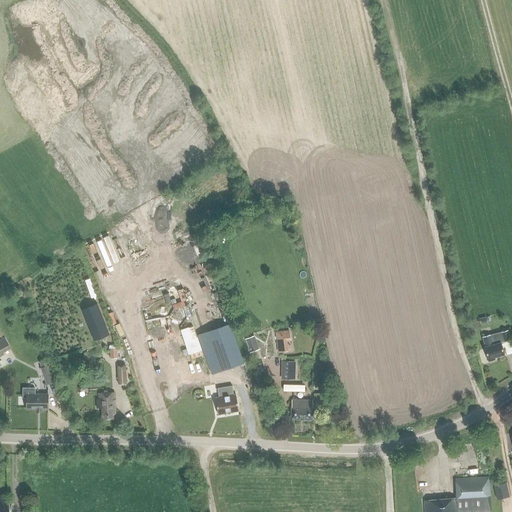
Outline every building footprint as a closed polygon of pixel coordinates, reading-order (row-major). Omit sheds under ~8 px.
[(90,333),(105,327),(96,305),(81,311),(90,333)] [(229,324),(197,335),(211,374),(242,363),(242,364),(243,363),(229,324)] [(500,342),(510,340),(507,330),(490,335),(490,334),(482,336),(485,346),(483,347),(487,362),(495,360),(494,357),(504,354),(500,342)] [(245,339),(250,353),(259,349),(254,335),(245,339)] [(11,348),(5,338),(0,340),(0,355),(3,354),(2,353),(11,348)] [(49,359),(47,360),(39,363),(41,368),(40,368),(46,384),(58,380),(49,359)] [(295,361),(281,361),(281,379),(295,379),(295,361)] [(126,383),(125,365),(116,365),(117,384),(126,383)] [(217,415),(238,411),(235,394),(233,395),(232,386),(217,388),(218,397),(214,397),(217,415)] [(41,410),(48,410),(48,394),(34,394),(34,388),(22,388),(22,397),(26,397),(25,409),(35,409),(35,413),(41,413),(41,410)] [(96,399),(97,407),(99,407),(99,408),(102,408),(102,419),(112,418),(112,414),(115,414),(114,393),(98,394),(98,399),(96,399)] [(312,407),(312,400),(291,400),(291,405),(290,419),(312,419),(312,407)] [(490,511),(488,477),(455,479),(455,499),(424,501),(425,511),(490,511)] [(509,497),(506,483),(493,485),(497,500),(509,497)] [(0,503),(0,511),(8,511),(8,503),(0,503)]
